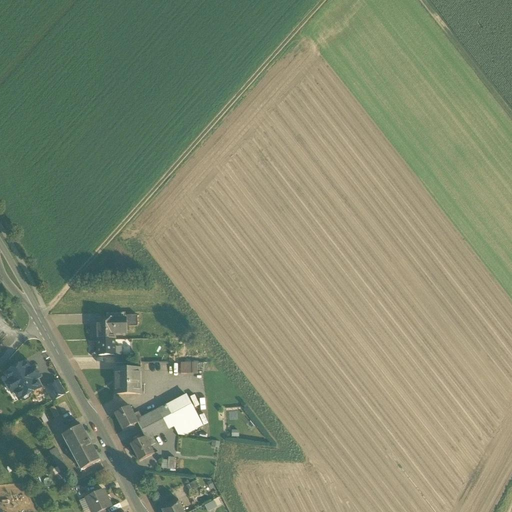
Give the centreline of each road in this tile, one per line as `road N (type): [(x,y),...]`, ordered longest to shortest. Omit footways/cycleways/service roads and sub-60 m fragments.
road 1 (track): [(322,0),(0,364)]
road 2 (tertiary): [(140,511),(0,255)]
road 3 (track): [(419,0),(511,117)]
